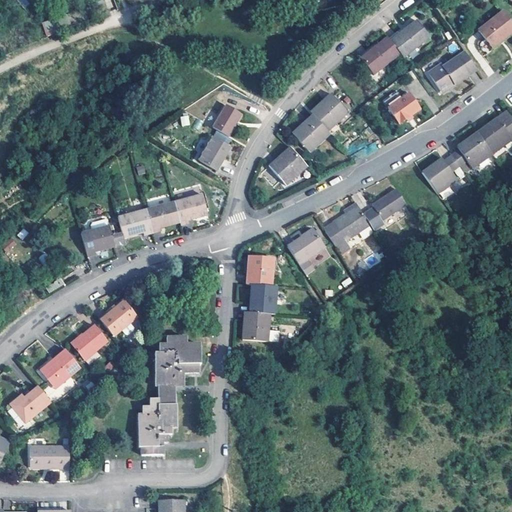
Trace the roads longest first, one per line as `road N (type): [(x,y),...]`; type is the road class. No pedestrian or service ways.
road 1 (residential): [(0,489),(67,495),(211,476),(219,456),(231,236)]
road 2 (residential): [(511,80),(350,186),(231,236)]
road 3 (residential): [(410,0),(340,51),(281,114),(247,169),(231,236)]
road 4 (residential): [(231,236),(85,293),(0,356)]
